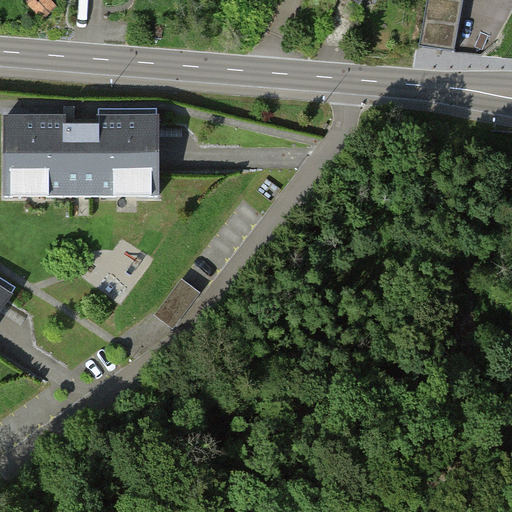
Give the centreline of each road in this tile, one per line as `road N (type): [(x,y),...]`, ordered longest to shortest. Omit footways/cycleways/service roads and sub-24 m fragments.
road 1 (tertiary): [(511,94),(0,52)]
road 2 (track): [(405,511),(511,418)]
